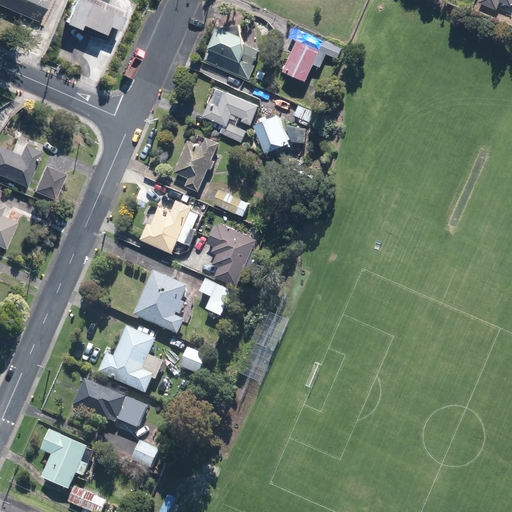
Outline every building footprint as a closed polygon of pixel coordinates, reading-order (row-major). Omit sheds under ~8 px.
[(0,0),(0,2),(40,20),(48,0),(0,0)] [(120,29),(128,10),(107,1),(107,0),(76,0),(67,22),(80,28),(83,23),(106,33),(109,25),(120,29)] [(511,0),(482,0),(482,2),(499,9),(502,2),(511,6),(511,0)] [(255,64),(262,49),(249,44),(247,35),(223,24),(207,60),(251,79),(258,65),(255,64)] [(330,52),(322,48),(301,39),(287,69),(308,79),(316,63),(323,66),(330,52)] [(327,40),(322,48),(330,52),(339,56),(343,47),(327,40)] [(206,115),(230,125),(235,112),(246,116),(244,120),(255,124),(264,103),(229,89),(227,92),(222,105),(212,101),(206,115)] [(316,111),(301,104),(297,115),(311,121),(316,111)] [(282,112),(256,123),(268,152),(294,141),(287,125),(282,112)] [(249,130),(233,123),(230,128),(225,126),(223,132),(244,141),(249,130)] [(288,124),(294,141),(309,141),(311,127),(288,124)] [(201,190),(211,167),(214,168),(218,160),(215,159),(223,139),(211,134),(206,145),(192,138),(177,170),(191,176),(187,185),(201,190)] [(20,154),(0,145),(0,174),(27,186),(42,151),(25,143),(20,154)] [(67,173),(46,164),(34,190),(56,199),(67,173)] [(222,188),(215,202),(246,216),(253,202),(222,188)] [(0,191),(1,190),(0,189),(0,246),(6,249),(18,221),(1,214),(5,205),(0,203),(0,191)] [(194,210),(196,205),(179,197),(174,210),(162,204),(154,223),(151,221),(144,237),(175,251),(181,238),(189,242),(202,213),(194,210)] [(218,223),(210,242),(216,245),(214,251),(220,253),(215,264),(221,267),(217,276),(239,285),(260,238),(221,221),(220,224),(218,223)] [(185,300),(191,284),(158,270),(138,315),(181,334),(188,319),(178,315),(180,312),(183,313),(188,301),(185,300)] [(209,278),(203,291),(214,297),(209,309),(224,316),(236,291),(209,278)] [(110,352),(102,372),(150,392),(156,378),(160,379),(168,361),(152,354),(160,338),(129,325),(116,355),(110,352)] [(210,354),(191,347),(183,366),(202,374),(210,354)] [(130,396),(88,378),(77,404),(119,422),(121,417),(129,397),(130,396)] [(148,405),(129,397),(121,417),(140,425),(148,405)] [(80,473),(87,476),(93,464),(85,460),(91,445),(54,429),(44,449),(54,454),(44,476),(73,489),(80,473)] [(173,454),(143,440),(134,459),(163,473),(173,454)] [(103,511),(109,500),(77,486),(70,501),(94,511),(103,511)]
